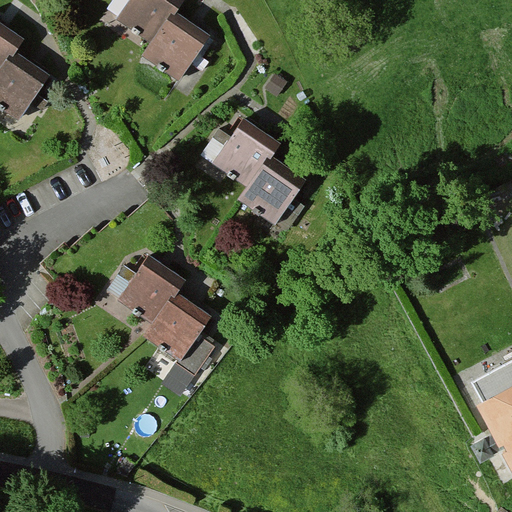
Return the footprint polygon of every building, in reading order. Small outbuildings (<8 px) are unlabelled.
[(191,8),(180,0),(136,0),(119,26),(153,49),(145,61),(185,89),(216,45),(181,21),(191,8)] [(29,41),(0,20),(0,106),(23,123),(54,78),(20,55),(29,41)] [(290,143),(250,116),(218,162),(252,185),(243,197),(284,225),(314,181),(280,157),(290,143)] [(195,284),(155,256),(123,302),(157,325),(149,337),(189,365),(220,321),(186,297),(195,284)] [(511,385),(476,406),(488,429),(493,439),(499,448),(504,446),(507,451),(502,454),(511,472),(511,385)] [(493,439),(488,429),(474,437),(474,443),(471,446),(480,464),(494,456),(490,448),(496,444),(493,439)]
